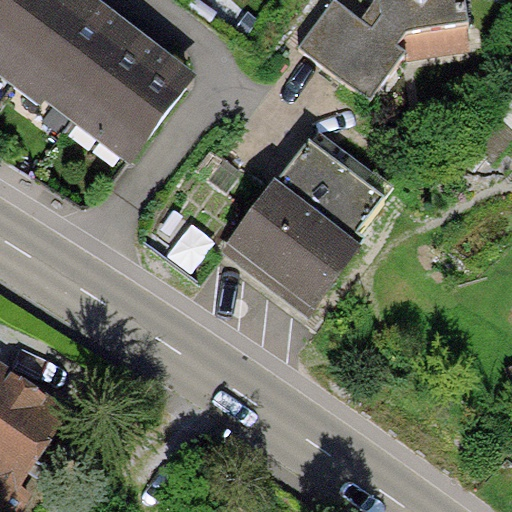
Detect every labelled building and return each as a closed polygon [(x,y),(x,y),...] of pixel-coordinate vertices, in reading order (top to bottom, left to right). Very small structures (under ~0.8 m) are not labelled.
[(0,0),(0,79),(12,88),(80,0),(0,0)] [(46,106),(69,124),(139,36),(92,0),(80,0),(12,88),(42,111),(46,106)] [(336,2),(299,49),(372,103),(408,56),(397,47),(406,35),(470,26),(466,0),(377,0),(360,22),(336,2)] [(197,79),(139,36),(69,124),(131,168),(197,79)] [(276,183),(222,253),(310,320),(363,251),(352,243),(384,200),(310,144),(278,185),(276,183)] [(74,411),(0,363),(0,511),(29,511),(46,487),(31,477),(74,411)]
